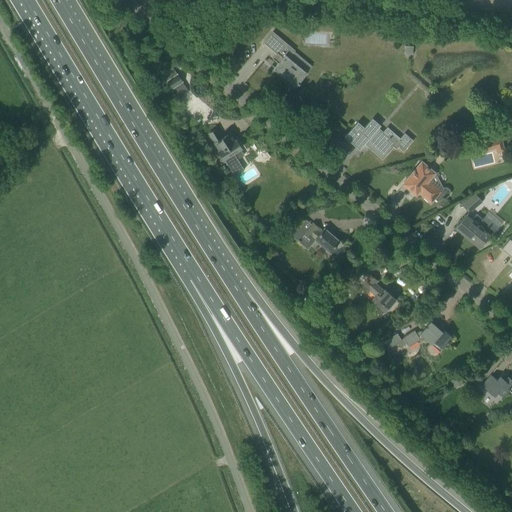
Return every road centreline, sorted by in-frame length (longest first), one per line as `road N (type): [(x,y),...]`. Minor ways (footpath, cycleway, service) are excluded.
road 1 (unclassified): [(256,511),(185,341),(0,1)]
road 2 (unclassified): [(511,335),(126,0)]
road 3 (motorway): [(239,297),(56,0)]
road 4 (motorway): [(25,0),(195,275)]
road 5 (motorway): [(464,511),(239,297)]
road 6 (track): [(511,24),(205,0)]
road 7 (motorway): [(195,275),(352,511)]
road 8 (motorway): [(384,511),(239,297)]
road 9 (motorway): [(195,275),(294,511)]
